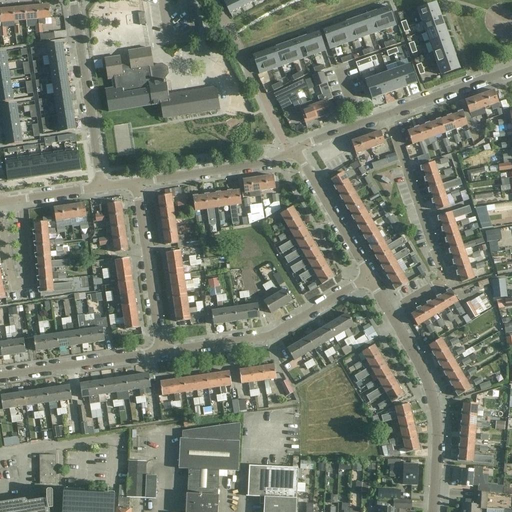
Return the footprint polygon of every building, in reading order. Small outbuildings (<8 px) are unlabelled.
[(220,0),(221,1),(224,0),(230,14),(242,8),(237,0),(220,0)] [(421,21),(440,14),(436,3),(417,10),(421,21)] [(45,24),(45,19),(50,18),(49,5),(37,6),(38,19),(38,24),(39,33),(40,33),(41,41),(55,39),(54,33),(43,35),(42,24),(45,24)] [(25,7),(26,20),(38,19),(37,6),(25,7)] [(26,20),(25,7),(12,8),(14,22),(26,20)] [(377,11),(384,30),(395,26),(388,7),(377,11)] [(14,26),(14,22),(12,8),(0,10),(2,23),(2,27),(14,26)] [(373,34),(384,30),(377,11),(367,15),(373,34)] [(140,26),(146,24),(144,12),(138,13),(140,26)] [(425,32),(444,25),(440,14),(421,21),(425,32)] [(373,34),(367,15),(356,18),(363,37),(373,34)] [(363,37),(356,18),(345,22),(352,41),(363,37)] [(334,26),(341,45),(352,41),(345,22),(334,26)] [(448,36),(444,25),(425,32),(429,42),(448,36)] [(330,49),(341,45),(334,26),(323,30),(330,49)] [(318,32),(307,36),(314,55),(325,51),(318,32)] [(307,36),(296,40),(303,59),(314,55),(307,36)] [(448,36),(429,42),(433,53),(452,46),(448,36)] [(296,40),(285,44),(292,63),(303,59),(296,40)] [(64,54),(62,44),(47,46),(48,56),(64,54)] [(275,47),(282,66),(292,63),(285,44),(275,47)] [(456,57),(452,46),(433,53),(437,64),(456,57)] [(275,47),(264,51),(271,70),(282,66),(275,47)] [(153,67),(150,51),(150,48),(128,52),(130,65),(121,66),(120,57),(104,59),(108,80),(112,79),(114,89),(105,90),(109,112),(152,105),(152,106),(160,104),(163,119),(220,110),(216,87),(168,95),(166,80),(165,80),(164,78),(168,74),(167,68),(162,64),(156,65),(155,67),(153,67)] [(271,70),(264,51),(253,55),(260,74),(271,70)] [(50,65),(65,63),(64,54),(48,56),(50,65)] [(48,68),(47,55),(39,56),(40,68),(48,68)] [(460,68),(456,57),(437,64),(441,75),(460,68)] [(17,58),(8,60),(10,66),(18,65),(17,58)] [(7,62),(0,63),(0,72),(9,71),(7,62)] [(65,63),(50,65),(51,75),(67,72),(65,63)] [(398,69),(405,88),(416,84),(409,65),(398,69)] [(394,92),(405,88),(398,69),(387,72),(394,92)] [(9,71),(0,72),(0,82),(10,81),(9,71)] [(52,84),(68,82),(67,72),(51,75),(52,84)] [(327,83),(323,72),(311,76),(315,87),(327,83)] [(394,92),(387,72),(376,76),(383,95),(394,92)] [(383,95),(376,76),(365,80),(372,99),(383,95)] [(44,88),(52,86),(50,79),(43,81),(44,88)] [(10,81),(0,82),(0,92),(12,90),(10,81)] [(303,81),(289,88),(292,94),(306,87),(303,81)] [(69,91),(68,82),(52,84),(54,94),(69,91)] [(12,90),(0,92),(0,102),(13,100),(12,90)] [(479,96),(484,108),(495,104),(499,115),(504,114),(503,110),(504,109),(501,102),(499,103),(494,90),(479,96)] [(69,91),(54,94),(55,103),(71,101),(69,91)] [(318,119),(313,106),(314,105),(312,100),(306,102),(308,108),(304,109),(297,95),(290,99),(298,114),(301,112),(305,123),(318,119)] [(320,103),(314,105),(313,106),(318,119),(330,114),(323,95),(317,97),(320,103)] [(484,108),(479,96),(464,101),(469,114),(484,108)] [(71,101),(55,103),(57,113),(72,110),(71,101)] [(1,106),(2,116),(18,114),(16,104),(1,106)] [(57,113),(58,122),(74,120),(72,110),(57,113)] [(452,116),(456,129),(467,125),(462,111),(457,112),(458,114),(452,116)] [(2,116),(4,126),(19,124),(18,114),(2,116)] [(446,133),(456,129),(452,116),(451,115),(446,116),(447,118),(441,120),(446,133)] [(430,124),(435,137),(446,133),(441,120),(440,118),(435,120),(436,122),(430,124)] [(74,120),(58,122),(60,132),(75,130),(74,120)] [(424,141),(435,137),(430,124),(429,122),(424,124),(425,125),(419,128),(424,141)] [(511,123),(511,126),(511,130),(499,132),(500,137),(511,135),(511,123)] [(21,133),(19,124),(4,126),(5,135),(21,133)] [(428,153),(424,141),(419,128),(418,126),(413,128),(414,129),(407,132),(412,145),(419,143),(424,155),(428,153)] [(381,131),(366,137),(370,149),(385,144),(381,131)] [(21,133),(5,135),(7,145),(22,143),(21,133)] [(75,134),(63,136),(64,142),(70,141),(70,143),(76,142),(75,134)] [(370,149),(366,137),(351,142),(356,155),(370,149)] [(447,153),(452,152),(450,146),(447,138),(442,140),(447,153)] [(77,149),(65,151),(68,172),(80,170),(77,149)] [(332,159),(333,151),(322,149),(321,157),(332,159)] [(56,174),(68,172),(65,151),(53,152),(56,174)] [(53,152),(41,154),(44,176),(56,174),(53,152)] [(41,154),(29,156),(32,177),(44,176),(41,154)] [(417,159),(419,164),(429,160),(427,155),(417,159)] [(32,177),(29,156),(17,158),(21,179),(32,177)] [(5,160),(8,181),(21,179),(17,158),(5,160)] [(386,160),(372,165),(373,170),(388,164),(386,160)] [(424,171),(426,177),(426,178),(438,174),(434,162),(420,167),(421,172),(424,171)] [(487,167),(466,171),(469,182),(476,181),(475,176),(472,177),(472,176),(474,175),(488,171),(487,167)] [(336,191),(337,190),(336,190),(349,182),(343,172),(331,180),(334,186),(333,187),(336,191)] [(511,184),(500,186),(501,191),(511,189),(511,172),(500,174),(501,179),(508,178),(508,181),(511,180),(511,184)] [(441,185),(438,174),(426,178),(426,177),(423,178),(424,183),(427,182),(429,188),(429,189),(441,185)] [(260,191),(268,190),(275,189),(273,176),(258,178),(260,191)] [(260,191),(258,178),(242,180),(244,191),(244,194),(260,191)] [(428,194),(431,193),(433,199),(433,200),(445,196),(444,191),(462,185),(459,179),(441,185),(429,189),(429,188),(427,189),(428,194)] [(355,192),(349,182),(336,190),(337,190),(340,196),(339,197),(342,201),(343,200),(343,199),(355,192)] [(511,189),(501,191),(502,198),(511,197),(511,194),(511,189)] [(227,191),(227,192),(229,206),(232,225),(239,224),(236,205),(241,204),(239,191),(232,192),(232,190),(227,191)] [(218,208),(229,206),(227,192),(221,193),(220,192),(215,193),(216,194),(218,208)] [(347,211),(349,210),(348,209),(361,202),(355,192),(343,199),(343,200),(346,206),(345,206),(347,211)] [(213,209),(218,208),(216,194),(209,195),(209,194),(204,194),(204,196),(206,210),(207,209),(209,225),(216,224),(213,209)] [(158,197),(160,209),(173,207),(171,195),(158,197)] [(194,211),(206,210),(204,196),(198,197),(198,195),(192,196),(194,211)] [(449,207),(445,196),(433,200),(433,199),(431,200),(432,205),(435,204),(437,211),(449,207)] [(108,204),(110,216),(122,214),(120,202),(108,204)] [(367,212),(361,202),(348,209),(349,210),(352,216),(351,216),(353,221),(355,220),(354,219),(367,212)] [(503,203),(480,206),(478,206),(479,213),(504,210),(503,203)] [(84,204),(69,206),(71,219),(86,217),(86,212),(84,204)] [(96,218),(105,217),(104,213),(98,214),(97,205),(92,206),(93,215),(95,215),(96,218)] [(56,222),(71,219),(69,206),(54,208),(56,222)] [(441,221),(443,227),(443,228),(455,224),(454,223),(453,219),(471,213),(469,206),(437,217),(438,222),(441,221)] [(175,219),(173,207),(160,209),(162,221),(175,219)] [(280,215),(283,220),(286,225),(298,218),(299,218),(300,217),(297,213),(296,213),(292,207),(280,215)] [(359,231),(360,230),(372,222),(367,212),(354,219),(355,220),(358,226),(357,226),(359,231)] [(122,214),(110,216),(111,228),(124,227),(122,214)] [(468,218),(461,221),(462,225),(476,221),(475,217),(475,216),(468,218)] [(48,234),(55,234),(55,228),(48,229),(47,223),(51,222),(50,218),(43,218),(43,222),(34,223),(35,231),(32,231),(33,236),(36,235),(35,235),(48,234)] [(292,235),(304,228),(306,227),(303,223),(302,223),(299,218),(298,218),(286,225),(289,230),(278,236),(281,241),(292,235)] [(179,230),(181,230),(190,228),(190,225),(177,227),(177,225),(176,225),(175,219),(162,221),(164,233),(179,231),(179,230)] [(360,230),(364,236),(362,236),(365,241),(366,240),(366,239),(378,232),(372,222),(360,230)] [(279,223),(272,227),(275,231),(281,227),(279,223)] [(458,235),(455,224),(443,228),(443,227),(440,228),(441,233),(445,232),(446,238),(447,239),(458,235)] [(111,228),(113,241),(126,239),(124,227),(111,228)] [(304,228),(292,235),(294,239),(278,248),(282,254),(298,244),(298,245),(310,238),(312,237),(309,232),(308,233),(304,228)] [(487,242),(501,239),(499,230),(485,232),(487,242)] [(165,246),(175,244),(178,244),(177,235),(179,235),(179,231),(164,233),(165,246)] [(384,242),(388,240),(385,236),(382,238),(378,232),(366,239),(366,240),(370,246),(368,246),(371,251),(372,250),(372,249),(384,242)] [(49,240),(48,234),(35,235),(36,235),(36,242),(33,242),(34,247),(37,247),(49,246),(63,244),(62,239),(49,240)] [(462,246),(462,245),(458,235),(447,239),(446,238),(444,239),(445,244),(448,243),(450,249),(450,250),(462,246)] [(387,246),(384,242),(372,249),(372,250),(376,256),(374,256),(377,261),(378,260),(378,259),(390,252),(406,243),(403,237),(387,246)] [(186,240),(187,247),(199,245),(199,238),(186,240)] [(304,254),(304,255),(316,248),(318,247),(315,243),(314,243),(310,238),(298,245),(300,248),(284,258),(288,264),(304,254)] [(466,257),(465,256),(463,250),(479,245),(484,243),(483,238),(462,245),(462,246),(450,250),(450,249),(448,250),(449,255),(452,254),(454,260),(454,261),(466,257)] [(126,239),(113,241),(115,253),(118,252),(128,251),(126,239)] [(50,251),(49,246),(37,247),(37,254),(34,254),(35,259),(38,259),(38,258),(50,257),(64,256),(63,250),(50,251)] [(316,248),(304,255),(306,258),(290,268),(294,274),(310,264),(310,265),(322,257),(322,258),(323,257),(321,252),(319,253),(316,248)] [(378,259),(378,260),(381,265),(380,266),(383,271),(384,270),(384,269),(396,262),(409,255),(406,249),(393,256),(390,252),(378,259)] [(479,251),(465,256),(466,257),(454,261),(454,260),(452,261),(453,266),(456,265),(458,271),(469,268),(467,260),(487,253),(486,250),(479,252),(479,251)] [(166,253),(168,265),(181,263),(180,251),(175,252),(166,253)] [(51,262),(50,257),(38,258),(38,259),(38,265),(35,265),(36,270),(39,270),(51,269),(51,268),(70,267),(69,260),(51,262)] [(316,274),(316,275),(328,268),(329,267),(327,262),(325,263),(322,258),(322,257),(310,265),(312,268),(299,276),(302,282),(316,274)] [(117,272),(131,270),(129,259),(119,260),(115,261),(117,272)] [(399,268),(396,262),(384,269),(384,270),(387,276),(386,276),(389,281),(390,280),(390,279),(402,272),(407,268),(405,264),(399,268)] [(183,274),(181,263),(168,265),(170,276),(183,274)] [(474,268),(476,276),(486,274),(484,265),(474,268)] [(328,268),(316,275),(322,285),(335,277),(333,272),(331,273),(328,268)] [(473,279),(469,268),(458,271),(455,272),(456,276),(460,276),(462,283),(473,279)] [(52,273),(52,269),(39,270),(39,276),(36,277),(38,282),(53,280),(53,279),(66,278),(66,274),(58,274),(58,273),(52,273)] [(131,270),(117,272),(119,284),(132,282),(131,270)] [(278,272),(273,275),(279,285),(284,282),(278,272)] [(408,283),(402,272),(390,279),(390,280),(393,285),(392,286),(395,291),(408,283)] [(183,274),(170,276),(172,288),(185,286),(184,282),(183,274)] [(208,278),(208,288),(219,289),(220,278),(208,278)] [(269,278),(265,280),(265,281),(270,288),(274,286),(269,278)] [(266,291),(270,288),(265,281),(265,280),(265,279),(260,282),(266,291)] [(477,282),(479,287),(489,284),(487,279),(477,282)] [(493,299),(506,297),(504,279),(491,281),(493,299)] [(53,280),(40,282),(40,288),(37,288),(38,293),(72,291),(71,283),(53,285),(53,280)] [(119,284),(121,295),(134,293),(132,282),(119,284)] [(317,287),(313,282),(307,286),(310,291),(317,287)] [(200,288),(199,284),(193,285),(185,286),(172,288),(173,299),(186,297),(185,290),(194,288),(194,289),(200,288)] [(447,308),(454,304),(461,316),(465,313),(458,302),(458,301),(452,291),(451,291),(450,289),(445,291),(447,294),(441,297),(447,308)] [(291,302),(286,293),(284,290),(274,296),(281,308),(291,302)] [(134,293),(121,295),(122,307),(136,305),(134,293)] [(438,314),(447,308),(441,297),(440,295),(435,297),(437,300),(431,303),(438,314)] [(281,308),(274,296),(263,302),(271,314),(281,308)] [(471,320),(478,316),(478,314),(486,309),(479,296),(470,301),(462,305),(471,320)] [(175,311),(188,309),(186,297),(173,299),(175,311)] [(445,325),(438,314),(431,303),(430,301),(425,303),(427,305),(421,309),(428,320),(434,316),(440,327),(445,325)] [(85,322),(90,321),(89,314),(87,304),(81,305),(83,315),(84,315),(85,322)] [(260,318),(258,306),(257,304),(246,306),(248,320),(260,318)] [(122,307),(124,318),(137,316),(136,305),(122,307)] [(237,321),(248,320),(246,306),(234,308),(237,321)] [(411,315),(417,326),(428,320),(421,309),(420,307),(416,309),(417,311),(411,315)] [(234,308),(223,310),(225,323),(237,321),(234,308)] [(188,312),(188,309),(175,311),(177,322),(190,320),(188,312)] [(211,311),(212,314),(213,325),(225,323),(223,310),(211,311)] [(45,336),(44,328),(43,322),(42,313),(36,314),(40,337),(34,338),(36,352),(47,350),(45,336)] [(450,322),(454,319),(450,313),(446,315),(450,322)] [(91,329),(93,343),(105,341),(103,328),(97,329),(95,320),(94,321),(93,314),(89,314),(90,321),(91,329)] [(349,329),(354,326),(347,314),(337,320),(344,332),(348,338),(351,344),(355,349),(360,347),(349,329)] [(137,316),(124,318),(126,330),(139,328),(137,316)] [(70,346),(82,345),(80,331),(74,332),(72,323),(71,323),(71,317),(66,318),(67,324),(68,333),(70,346)] [(337,320),(327,326),(334,338),(344,332),(337,320)] [(13,341),(12,333),(11,333),(10,327),(10,326),(10,324),(9,324),(9,322),(5,322),(8,342),(1,343),(3,357),(14,355),(12,341),(13,341)] [(431,333),(435,331),(431,324),(427,327),(431,333)] [(334,338),(327,326),(317,332),(324,344),(334,338)] [(82,345),(93,343),(91,329),(80,331),(82,345)] [(307,337),(314,349),(324,344),(317,332),(307,337)] [(68,333),(57,334),(59,348),(70,346),(68,333)] [(57,334),(45,336),(47,350),(59,348),(57,334)] [(304,355),(314,349),(307,337),(297,343),(304,355)] [(457,337),(450,341),(452,345),(459,342),(457,337)] [(24,339),(13,341),(12,341),(14,355),(26,353),(24,342),(24,339)] [(434,357),(435,356),(447,349),(441,339),(429,346),(433,352),(431,353),(434,357)] [(294,362),(304,355),(297,343),(287,349),(294,362)] [(362,353),(368,363),(380,356),(381,355),(379,351),(378,352),(374,345),(362,353)] [(458,356),(462,354),(465,352),(465,351),(463,347),(456,351),(458,356)] [(473,347),(465,351),(465,352),(462,354),(464,358),(475,352),(473,347)] [(447,349),(435,356),(438,362),(437,363),(440,367),(441,366),(453,359),(447,349)] [(477,358),(475,354),(462,361),(464,366),(477,358)] [(386,366),(387,365),(385,361),(383,362),(380,356),(368,363),(370,367),(354,376),(358,382),(374,373),(386,366)] [(447,376),(459,369),(453,359),(441,366),(444,372),(443,373),(446,377),(447,376)] [(361,361),(354,365),(357,370),(363,366),(361,361)] [(264,381),(276,379),(274,365),(262,367),(264,381)] [(374,373),(380,383),(393,375),(391,371),(389,372),(386,366),(374,373)] [(264,381),(262,367),(251,369),(253,382),(264,381)] [(477,372),(474,367),(468,371),(470,375),(477,372)] [(253,382),(251,369),(239,371),(241,382),(241,384),(248,383),(250,397),(255,396),(254,390),(253,382)] [(452,387),(453,386),(465,379),(459,369),(447,376),(450,382),(449,382),(452,387)] [(231,385),(231,383),(230,372),(218,374),(220,387),(221,395),(222,401),(227,400),(226,394),(227,394),(226,386),(231,385)] [(137,376),(139,389),(151,387),(149,374),(137,376)] [(208,389),(220,387),(218,374),(206,375),(208,389)] [(208,389),(206,375),(195,377),(197,391),(208,389)] [(369,402),(386,393),(398,386),(399,385),(393,375),(380,383),(382,387),(366,396),(369,402)] [(128,391),(139,389),(137,376),(126,377),(128,391)] [(116,393),(128,391),(126,377),(114,379),(116,393)] [(195,377),(184,379),(186,393),(197,391),(195,377)] [(480,377),(473,381),(476,386),(483,382),(480,377)] [(105,394),(116,393),(114,379),(103,381),(105,394)] [(178,394),(186,393),(184,379),(172,380),(174,394),(175,402),(175,401),(176,408),(177,414),(180,414),(181,407),(178,394)] [(287,379),(280,383),(286,395),(293,392),(287,379)] [(457,397),(471,389),(465,379),(453,386),(456,392),(455,392),(457,397)] [(160,382),(162,393),(162,396),(174,394),(172,380),(160,382)] [(103,381),(91,382),(97,418),(102,417),(101,409),(100,409),(98,395),(105,394),(103,381)] [(372,381),(366,385),(368,390),(375,386),(372,381)] [(92,418),(97,418),(91,382),(80,384),(81,396),(82,398),(88,397),(92,418)] [(60,401),(61,408),(62,415),(67,414),(65,400),(72,399),(70,386),(58,388),(60,401)] [(401,391),(398,386),(386,393),(392,403),(405,395),(402,391),(401,391)] [(58,388),(47,389),(49,403),(60,401),(58,388)] [(38,404),(49,403),(47,389),(36,391),(38,405),(38,404)] [(38,404),(38,405),(36,391),(24,393),(26,406),(33,405),(35,419),(40,419),(39,411),(38,404)] [(24,393),(13,394),(15,408),(26,406),(24,393)] [(15,408),(13,394),(1,396),(3,410),(10,409),(12,423),(17,422),(16,415),(15,408)] [(241,413),(241,412),(239,400),(237,400),(237,399),(232,400),(234,414),(241,413)] [(384,401),(378,405),(380,409),(387,405),(384,401)] [(483,416),(483,417),(490,417),(491,412),(477,411),(478,404),(464,403),(463,410),(462,410),(461,415),(462,415),(477,416),(483,416)] [(411,416),(413,416),(412,411),(410,411),(409,404),(395,407),(396,412),(381,416),(383,423),(398,419),(411,416)] [(86,422),(84,406),(78,406),(80,423),(86,422)] [(461,426),(476,428),(476,427),(489,428),(490,424),(482,423),(476,422),(477,416),(462,415),(462,422),(460,422),(460,427),(461,427),(461,426)] [(401,430),(415,427),(416,427),(414,422),(413,422),(411,416),(398,419),(400,430),(401,430)] [(180,438),(179,469),(189,469),(187,494),(185,511),(217,511),(218,495),(219,476),(227,477),(227,471),(238,472),(241,423),(183,431),(182,438),(180,438)] [(10,425),(2,427),(4,441),(12,440),(10,425)] [(460,438),(475,439),(476,428),(461,426),(461,427),(461,433),(459,433),(459,438),(460,438)] [(401,430),(403,442),(417,438),(418,438),(417,433),(416,434),(415,427),(401,430)] [(418,445),(417,439),(417,438),(403,442),(406,453),(421,450),(420,445),(418,445)] [(460,449),(474,451),(474,450),(488,451),(488,447),(488,446),(481,446),(481,445),(474,445),(475,439),(460,438),(460,445),(458,445),(458,450),(459,450),(460,449)] [(139,498),(147,498),(149,475),(146,475),(147,448),(129,447),(128,486),(127,497),(124,497),(122,511),(131,511),(132,509),(129,509),(130,497),(139,498)] [(474,455),(474,451),(460,449),(459,450),(459,456),(457,456),(457,461),(491,464),(492,457),(474,455)] [(56,455),(46,455),(46,484),(56,484),(56,455)] [(297,492),(297,484),(298,457),(293,456),(292,468),(249,466),(248,496),(260,497),(260,504),(264,504),(263,511),(295,511),(297,499),(296,499),(297,492)] [(390,472),(404,473),(403,485),(417,485),(417,465),(404,464),(403,466),(400,465),(400,459),(387,458),(387,464),(390,464),(390,472)] [(313,460),(300,460),(300,469),(313,470),(313,460)] [(473,466),(473,469),(473,471),(462,469),(461,486),(472,487),(472,485),(478,486),(478,491),(490,492),(490,485),(485,484),(482,474),(483,467),(473,466)] [(149,475),(147,498),(152,498),(156,498),(157,475),(149,475)] [(498,485),(490,485),(490,492),(503,493),(504,479),(498,479),(498,485)] [(508,483),(504,483),(503,493),(511,494),(511,488),(508,488),(508,483)] [(297,484),(297,492),(304,493),(305,484),(297,484)] [(122,511),(124,497),(127,497),(128,486),(122,486),(121,496),(119,496),(118,508),(116,508),(115,511),(122,511)] [(85,489),(64,488),(63,504),(65,504),(64,511),(113,511),(114,498),(110,498),(84,497),(85,489)] [(378,498),(400,498),(401,490),(378,489),(378,498)] [(51,511),(53,511),(53,491),(52,490),(48,490),(47,491),(47,499),(28,502),(26,499),(0,503),(0,511),(51,511)] [(466,499),(466,505),(462,504),(461,511),(479,511),(480,509),(486,509),(487,493),(475,493),(475,499),(466,499)] [(398,511),(399,509),(411,510),(411,502),(393,501),(393,503),(393,511),(398,511)] [(393,511),(393,503),(377,502),(376,511),(393,511)] [(349,511),(349,509),(350,509),(350,504),(342,503),(341,510),(344,511),(343,511),(349,511)]
